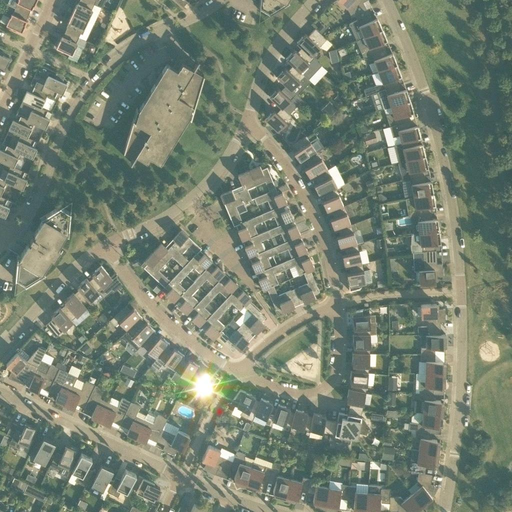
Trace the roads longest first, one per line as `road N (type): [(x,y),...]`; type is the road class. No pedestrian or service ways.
road 1 (residential): [(445,511),(459,402),(452,207),(412,55),(386,0)]
road 2 (residential): [(0,227),(19,228),(32,208),(69,114),(93,80),(154,33),(222,0)]
road 3 (residential): [(245,129),(264,139),(306,200),(338,305)]
road 4 (residential): [(180,478),(0,396)]
road 5 (residential): [(338,305),(338,357),(324,391),(305,397),(235,372)]
road 6 (residential): [(235,372),(157,315),(108,247)]
road 7 (residential): [(0,354),(74,271),(108,247)]
road 8 (residential): [(245,129),(263,69),(316,0)]
road 9 (residential): [(53,0),(0,116)]
road 10 (residential): [(235,372),(282,331),(338,305)]
